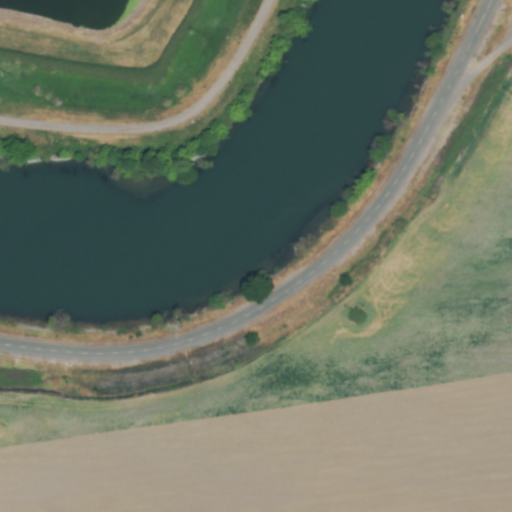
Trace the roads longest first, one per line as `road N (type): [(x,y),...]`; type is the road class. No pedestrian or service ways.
road 1 (residential): [(0,345),(48,353),(139,350),(233,323),(290,291),(384,201),(489,0)]
road 2 (track): [(266,0),(213,91),(165,124),(132,130),(0,121)]
road 3 (track): [(147,0),(128,46),(0,25)]
